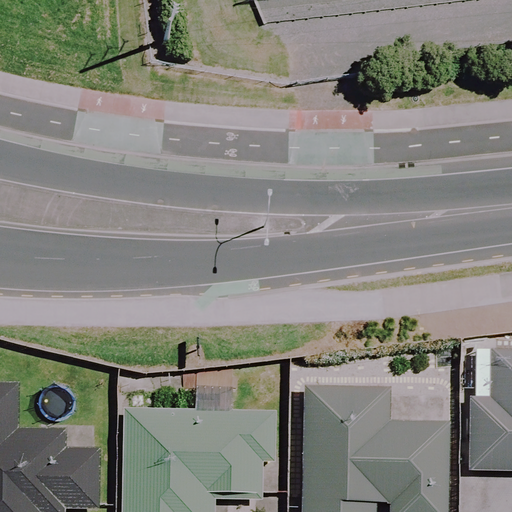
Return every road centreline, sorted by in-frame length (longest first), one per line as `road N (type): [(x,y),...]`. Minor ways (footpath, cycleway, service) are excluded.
road 1 (secondary): [(331,223),(302,252),(189,262),(0,255)]
road 2 (secondary): [(0,156),(178,188),(299,197),(331,223)]
road 3 (secondary): [(511,210),(331,223)]
